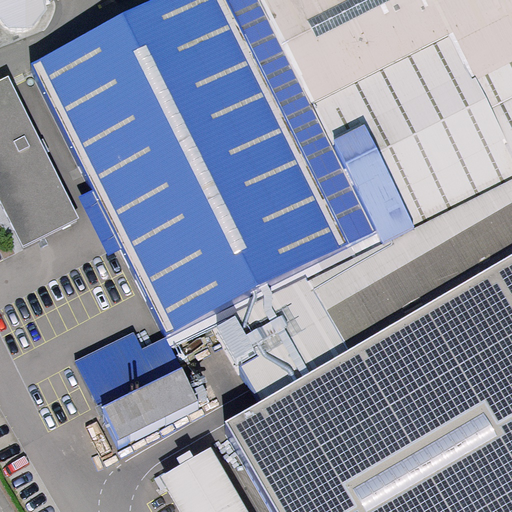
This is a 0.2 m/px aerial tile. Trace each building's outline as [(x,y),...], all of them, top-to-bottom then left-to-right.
[(45,0),(0,0),(0,20),(9,30),(32,29),(48,13),(44,1),(45,0)] [(511,0),(179,0),(131,26),(33,78),(177,345),(217,324),(258,405),(511,257),(511,0)] [(0,199),(24,247),(80,220),(10,80),(0,84),(0,199)] [(511,511),(511,257),(258,405),(228,427),(276,511),(511,511)] [(133,330),(75,360),(119,446),(202,404),(166,336),(143,348),(133,330)] [(248,511),(212,449),(160,480),(178,511),(248,511)]
